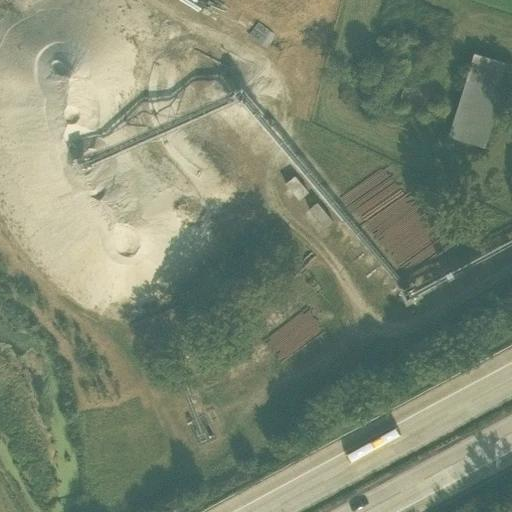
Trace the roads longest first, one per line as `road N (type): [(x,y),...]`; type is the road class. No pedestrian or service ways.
road 1 (motorway): [(511,379),(267,511)]
road 2 (motorway): [(360,511),(511,430)]
